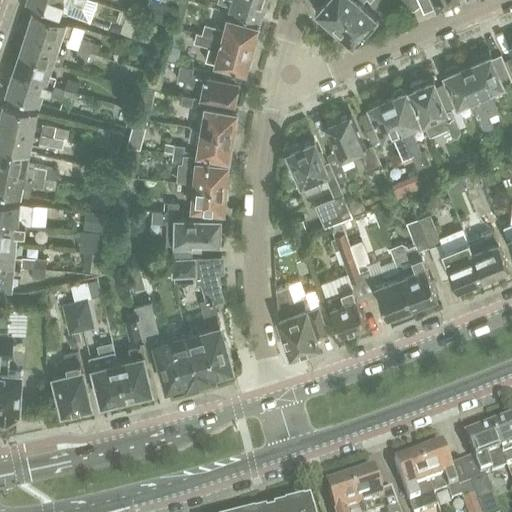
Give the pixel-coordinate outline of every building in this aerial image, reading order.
[(34,0),(67,12),(71,1),(83,5),(84,0),(34,0)] [(157,0),(148,0),(143,16),(159,22),(166,24),(173,5),(157,0)] [(229,0),(228,4),(248,12),(260,15),(261,12),(264,12),(266,4),(264,2),(265,0),(229,0)] [(334,27),(357,0),(324,0),(315,10),(317,12),(317,15),(322,19),(325,19),(327,21),(328,20),(331,23),(330,23),(334,27)] [(368,35),(381,20),(358,0),(357,0),(334,27),(337,30),(338,29),(341,32),(340,33),(342,34),(342,37),(347,42),(350,41),(352,43),(363,31),(368,35)] [(404,0),(408,9),(420,4),(418,0),(404,0)] [(418,0),(420,4),(423,11),(425,10),(425,9),(434,5),(434,6),(436,5),(448,0),(451,1),(454,0),(418,0)] [(26,30),(67,44),(70,36),(71,36),(76,23),(33,9),(26,30)] [(152,42),(159,22),(143,16),(130,11),(126,23),(134,26),(131,35),(152,42)] [(254,37),(257,37),(260,26),(257,25),(258,23),(227,15),(223,30),(218,28),(219,26),(204,22),(202,33),(250,46),(253,38),(253,39),(254,37)] [(20,50),(53,61),(61,63),(67,44),(26,30),(20,50)] [(248,54),(250,46),(202,33),(196,31),(193,41),(209,45),(205,59),(245,70),(246,67),(249,66),(250,60),(249,57),(249,54),(248,54)] [(80,38),(77,47),(89,51),(92,42),(80,38)] [(86,61),(89,51),(77,47),(74,56),(86,61)] [(20,50),(13,70),(54,84),(57,75),(50,72),(53,61),(20,50)] [(476,59),(467,63),(489,115),(498,111),(492,97),(487,99),(486,95),(487,90),(511,80),(511,79),(501,53),(492,57),(490,53),(488,54),(487,51),(475,56),(476,59)] [(233,80),(227,78),(193,71),(194,66),(180,63),(177,76),(189,79),(189,82),(202,85),(199,97),(233,104),(237,86),(232,84),(233,80)] [(496,130),(489,115),(467,63),(457,67),(456,64),(445,69),(446,72),(444,73),(456,103),(471,97),(476,99),(478,103),(473,105),(479,119),(486,134),(496,130)] [(76,91),(64,87),(54,84),(13,70),(6,90),(40,101),(44,90),(73,100),(76,91)] [(160,89),(162,78),(148,75),(146,87),(160,89)] [(409,87),(414,98),(428,133),(448,125),(452,134),(460,130),(459,127),(466,124),(457,104),(446,109),(433,77),(422,82),(421,79),(410,84),(411,87),(409,87)] [(67,78),(64,87),(76,91),(79,82),(67,78)] [(144,88),(141,104),(151,106),(154,90),(144,88)] [(419,122),(410,99),(405,88),(402,90),(400,88),(395,90),(394,93),(391,94),(392,96),(388,98),(387,96),(412,156),(417,168),(430,163),(424,149),(420,151),(409,126),(419,122)] [(182,94),(180,103),(191,105),(192,96),(182,94)] [(370,110),(359,115),(371,142),(391,134),(402,160),(412,156),(387,96),(386,96),(387,98),(383,100),(382,98),(379,99),(377,98),(372,100),(371,103),(368,104),(370,110)] [(3,102),(0,118),(0,124),(53,135),(55,125),(36,121),(38,109),(3,102)] [(236,109),(223,107),(205,103),(204,112),(199,111),(196,126),(232,133),(232,131),(235,129),(237,122),(234,120),(236,109)] [(324,124),(327,131),(335,149),(339,157),(353,151),(354,154),(359,152),(367,170),(378,165),(369,146),(365,148),(353,121),(350,113),(336,118),(335,117),(332,117),(328,119),(327,121),(326,123),(324,124)] [(0,145),(30,151),(32,140),(62,146),(64,137),(53,135),(0,124),(0,145)] [(113,126),(109,144),(123,147),(127,129),(113,126)] [(232,135),(232,133),(196,126),(193,141),(199,142),(197,151),(216,154),(228,156),(230,146),(233,144),(234,137),(232,135)] [(140,147),(144,132),(131,129),(127,145),(140,147)] [(286,150),(291,161),(305,194),(321,187),(316,176),(324,173),(335,198),(317,206),(326,227),(353,216),(339,182),(329,160),(325,162),(314,138),(299,145),(297,142),(288,146),(289,149),(286,150)] [(164,150),(173,151),(183,152),(184,144),(165,142),(164,150)] [(28,162),(30,151),(0,145),(0,167),(56,178),(58,168),(28,162)] [(183,162),(183,152),(173,151),(172,160),(183,162)] [(138,157),(130,156),(128,168),(136,169),(138,157)] [(228,181),(229,174),(227,171),(227,161),(215,160),(196,158),(195,167),(189,166),(188,181),(225,184),(225,182),(228,181)] [(489,164),(478,169),(484,184),(495,180),(489,164)] [(54,187),(56,178),(0,167),(0,188),(28,194),(31,182),(54,187)] [(479,213),(491,208),(474,168),(462,173),(479,213)] [(225,187),(225,184),(188,181),(186,196),(192,196),(191,205),(211,207),(223,209),(224,198),(227,196),(227,189),(225,187)] [(90,204),(109,207),(112,190),(94,186),(90,204)] [(0,220),(26,224),(27,214),(19,213),(20,201),(0,198),(0,220)] [(168,200),(168,209),(176,210),(178,210),(179,200),(168,200)] [(163,209),(155,209),(151,209),(151,221),(166,221),(165,243),(197,244),(197,239),(212,240),(215,242),(221,242),(224,240),(224,234),(221,231),(219,231),(219,216),(207,216),(176,215),(176,210),(168,209),(163,209)] [(109,213),(85,210),(82,227),(107,231),(109,213)] [(441,240),(439,236),(431,213),(418,218),(428,245),(441,240)] [(437,294),(434,286),(421,252),(419,249),(428,245),(418,218),(407,222),(415,243),(408,246),(402,243),(390,248),(400,274),(412,304),(437,294)] [(0,220),(0,241),(16,243),(17,232),(25,233),(26,224),(0,220)] [(511,220),(503,224),(511,247),(511,220)] [(361,276),(359,271),(345,233),(344,229),(333,234),(349,280),(361,276)] [(468,239),(482,276),(508,265),(494,229),(468,239)] [(94,230),(92,251),(108,253),(110,232),(94,230)] [(442,249),(449,268),(456,286),(482,276),(468,239),(442,249)] [(0,262),(22,265),(32,266),(45,267),(46,258),(15,255),(16,243),(0,241),(0,262)] [(106,272),(108,253),(92,251),(90,270),(106,272)] [(194,257),(173,258),(173,274),(193,273),(195,283),(202,282),(205,299),(201,300),(206,318),(217,315),(212,298),(222,295),(215,271),(195,272),(194,257)] [(21,275),(22,265),(0,262),(0,284),(12,286),(14,274),(21,275)] [(44,277),(45,267),(32,266),(31,276),(44,277)] [(386,313),(412,304),(400,274),(385,280),(381,271),(371,274),(386,313)] [(133,290),(144,287),(145,287),(142,274),(129,278),(133,290)] [(75,300),(81,328),(94,325),(87,297),(91,296),(87,280),(71,284),(75,300)] [(294,298),(289,283),(275,287),(279,317),(279,318),(283,329),(280,330),(283,337),(285,336),(289,347),(289,348),(290,349),(292,349),(293,350),(294,350),(296,349),(296,350),(317,342),(315,337),(328,333),(320,306),(311,308),(306,293),(294,298)] [(339,331),(365,321),(359,305),(358,305),(351,285),(325,295),(339,331)] [(20,372),(8,371),(13,300),(0,299),(0,418),(4,423),(10,418),(13,411),(17,411),(20,372)] [(70,331),(81,328),(75,300),(63,303),(70,331)] [(137,316),(142,335),(142,337),(158,333),(150,302),(135,306),(137,316)] [(130,338),(142,335),(137,316),(125,319),(130,338)] [(58,323),(47,323),(47,348),(58,348),(58,323)] [(219,323),(212,325),(187,332),(200,379),(214,375),(213,372),(232,366),(219,323)] [(186,383),(200,379),(187,332),(154,341),(166,385),(185,379),(186,383)] [(112,403),(127,399),(117,360),(112,340),(99,344),(101,354),(90,356),(101,401),(111,399),(112,403)] [(151,389),(149,381),(140,342),(128,345),(131,357),(117,360),(127,399),(142,395),(141,391),(151,389)] [(63,415),(78,411),(77,406),(90,403),(77,348),(65,351),(69,370),(54,374),(63,415)] [(491,427),(503,456),(507,466),(511,463),(511,419),(505,422),(503,420),(494,424),(493,427),(491,427)] [(507,466),(503,456),(491,427),(488,428),(486,427),(477,430),(477,433),(465,438),(468,445),(481,476),(507,466)] [(461,497),(445,454),(442,446),(431,450),(430,448),(420,452),(421,454),(418,455),(429,483),(433,495),(447,489),(451,500),(461,497)] [(433,495),(429,483),(418,455),(416,456),(415,454),(405,458),(406,460),(394,464),(412,511),(418,511),(423,510),(419,500),(433,495)] [(399,511),(399,510),(394,511),(387,511),(376,479),(374,471),(362,475),(361,473),(351,476),(352,478),(350,479),(360,509),(360,511),(399,511)] [(360,511),(360,509),(350,479),(347,480),(346,478),(336,481),(337,483),(325,487),(328,495),(333,511),(360,511)] [(468,485),(473,497),(478,511),(497,511),(485,478),(468,485)] [(478,511),(473,497),(463,501),(466,511),(478,511)]
